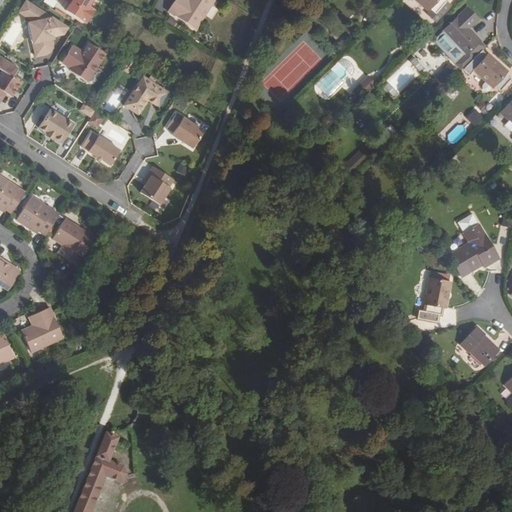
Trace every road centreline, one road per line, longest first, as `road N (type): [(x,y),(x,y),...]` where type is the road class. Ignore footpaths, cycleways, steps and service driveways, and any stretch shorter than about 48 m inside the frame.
road 1 (track): [(171,237),(270,0)]
road 2 (track): [(128,347),(67,511)]
road 3 (residential): [(0,133),(134,220)]
road 4 (track): [(0,403),(128,347)]
